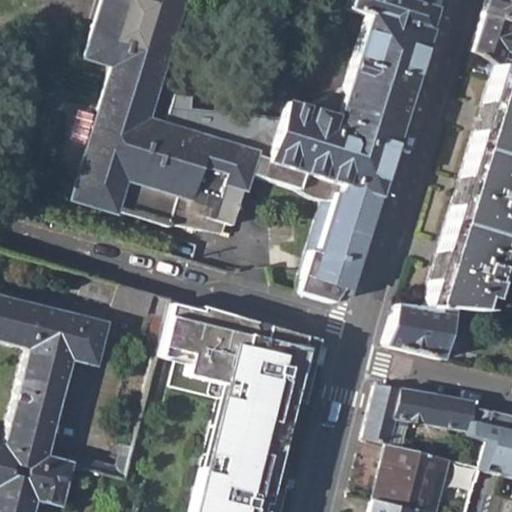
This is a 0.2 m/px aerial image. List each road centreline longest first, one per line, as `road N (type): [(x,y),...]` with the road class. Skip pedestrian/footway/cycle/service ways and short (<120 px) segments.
road 1 (residential): [(0,223),(362,326)]
road 2 (tertiary): [(428,103),(362,326)]
road 3 (tertiary): [(355,355),(316,511)]
road 4 (residential): [(511,391),(355,355)]
